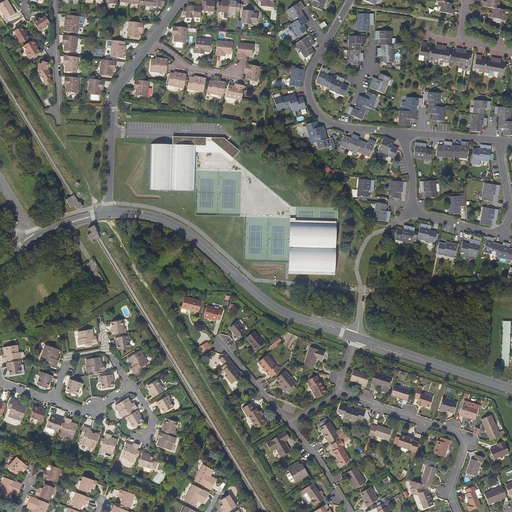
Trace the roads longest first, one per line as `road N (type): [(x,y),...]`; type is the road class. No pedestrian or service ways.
road 1 (unclassified): [(108,212),(172,224),(273,306),(355,337)]
road 2 (residential): [(336,393),(457,432),(465,445),(450,492),(458,511)]
road 3 (tertiary): [(152,39),(112,97),(108,212)]
road 4 (residential): [(404,135),(414,209),(483,231),(501,227)]
road 5 (unclassified): [(355,337),(511,388)]
road 6 (residential): [(316,58),(307,85),(318,113),(337,125),(404,135)]
road 7 (tertiary): [(0,266),(51,230),(108,212)]
